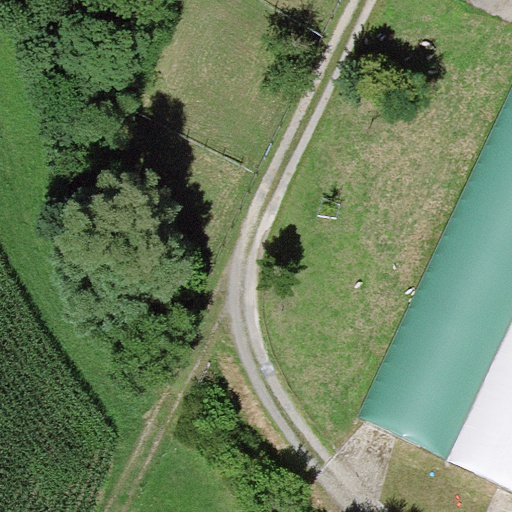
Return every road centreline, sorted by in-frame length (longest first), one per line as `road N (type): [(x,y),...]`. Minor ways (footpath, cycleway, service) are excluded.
road 1 (track): [(112,511),(364,0)]
road 2 (track): [(363,511),(307,452),(222,289)]
